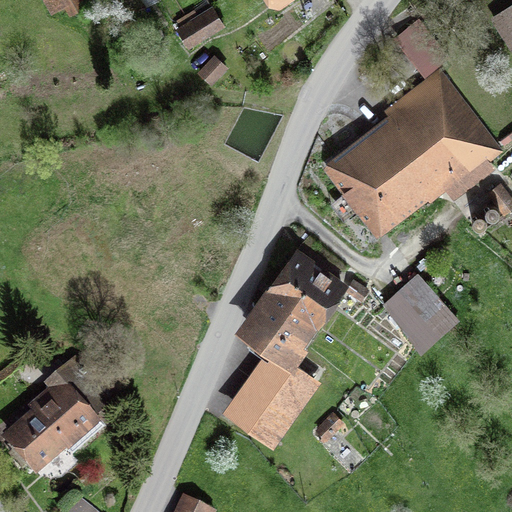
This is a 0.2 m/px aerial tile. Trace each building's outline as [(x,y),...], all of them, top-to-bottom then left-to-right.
[(86,6),(82,0),(43,0),(50,13),(65,6),(70,15),(86,6)] [(511,4),(497,14),(511,37),(511,4)] [(213,9),(177,29),(187,46),(223,26),(213,9)] [(446,58),(419,23),(400,38),(427,72),(446,58)] [(212,82),(226,67),(214,56),(200,71),(212,82)] [(488,170),(482,162),(499,149),(438,69),(435,72),(446,87),(330,176),(370,228),(455,163),(471,183),(488,170)] [(511,200),(511,198),(501,183),(488,193),(500,209),(511,200)] [(492,219),(497,216),(499,211),(496,206),(491,204),(486,207),(484,212),(487,217),(492,219)] [(478,228),(483,227),(486,222),(485,217),(480,214),(475,215),(472,220),(473,225),(478,228)] [(342,283),(297,250),(269,289),(253,311),(264,318),(251,336),(272,351),(253,378),(231,407),(273,438),(315,380),(286,359),(342,283)] [(417,273),(382,302),(419,354),(460,319),(417,273)] [(355,279),(347,292),(361,301),(369,288),(355,279)] [(128,404),(82,354),(50,383),(60,395),(12,440),(17,445),(9,453),(31,476),(64,445),(73,455),(128,404)] [(333,411),(315,428),(327,441),(345,423),(333,411)] [(334,448),(338,452),(346,445),(342,441),(334,448)] [(97,511),(80,497),(66,511),(97,511)] [(210,511),(211,511),(187,499),(180,511),(210,511)]
